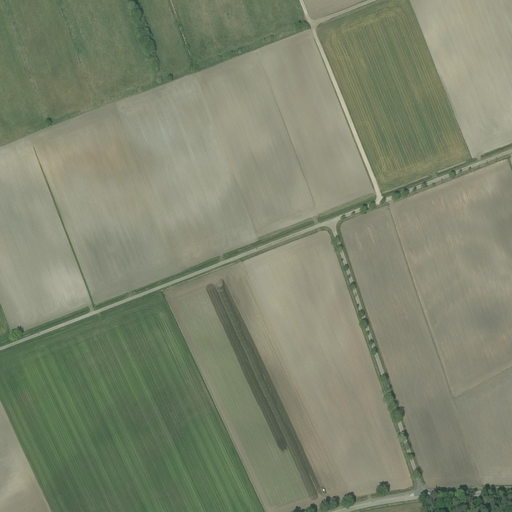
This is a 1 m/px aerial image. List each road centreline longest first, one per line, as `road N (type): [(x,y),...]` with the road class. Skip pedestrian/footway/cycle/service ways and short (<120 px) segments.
road 1 (unclassified): [(0,349),(330,223)]
road 2 (unclassified): [(330,223),(424,493)]
road 3 (unclassified): [(330,223),(511,151)]
road 4 (track): [(310,24),(381,201)]
